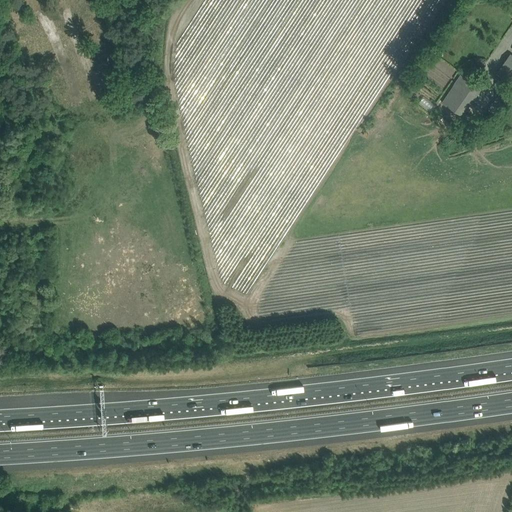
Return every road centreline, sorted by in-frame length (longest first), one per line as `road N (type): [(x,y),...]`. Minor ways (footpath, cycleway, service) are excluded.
road 1 (motorway): [(511,371),(181,412),(0,422)]
road 2 (motorway): [(0,454),(511,403)]
